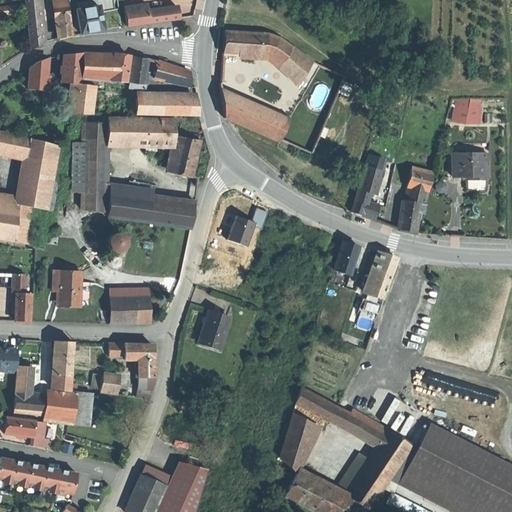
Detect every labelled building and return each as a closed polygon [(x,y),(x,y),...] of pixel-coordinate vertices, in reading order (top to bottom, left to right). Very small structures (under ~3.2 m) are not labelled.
[(36,0),(25,0),(27,13),(38,11),(36,0)] [(67,3),(54,5),(56,20),(69,18),(67,3)] [(25,4),(0,8),(0,16),(25,13),(25,4)] [(126,26),(148,23),(147,12),(146,6),(124,9),(126,26)] [(98,7),(76,11),(80,34),(91,32),(102,30),(100,19),(99,13),(98,7)] [(176,8),(147,12),(148,23),(178,19),(176,8)] [(99,13),(100,19),(103,19),(104,30),(119,27),(117,9),(99,13)] [(38,11),(27,13),(28,30),(39,28),(38,11)] [(69,18),(56,20),(58,39),(64,37),(71,35),(69,18)] [(39,28),(28,30),(30,49),(36,45),(41,42),(39,28)] [(268,34),(223,31),(223,43),(222,54),(266,57),(268,34)] [(268,34),(266,57),(279,66),(292,48),(278,38),(268,34)] [(292,48),(279,66),(297,86),(312,62),(292,48)] [(71,55),(64,55),(62,83),(78,85),(81,54),(71,55)] [(100,54),(82,54),(80,80),(95,81),(109,83),(109,81),(113,55),(100,54)] [(129,57),(113,55),(109,81),(125,82),(129,57)] [(147,60),(132,58),(128,83),(134,83),(143,85),(147,60)] [(37,63),(30,67),(30,68),(45,70),(46,59),(37,63)] [(169,66),(159,63),(154,80),(163,82),(169,66)] [(178,70),(169,66),(163,82),(189,88),(189,74),(178,70)] [(45,70),(30,68),(28,89),(42,90),(45,70)] [(95,81),(80,80),(73,115),(91,116),(95,81)] [(287,124),(220,94),(224,119),(278,143),(287,124)] [(161,99),(135,98),(134,115),(161,116),(161,99)] [(196,100),(161,99),(161,116),(198,117),(196,100)] [(467,109),(456,106),(452,123),(463,125),(464,125),(467,109)] [(478,109),(467,109),(464,125),(475,124),(478,109)] [(173,120),(107,119),(107,123),(107,144),(173,145),(173,120)] [(107,123),(83,123),(80,211),(105,214),(107,144),(107,123)] [(32,139),(0,132),(0,151),(28,157),(32,139)] [(192,141),(178,138),(170,172),(191,177),(195,158),(199,141),(198,141),(199,137),(193,135),(192,141)] [(32,138),(32,139),(28,157),(18,205),(35,208),(54,212),(59,180),(63,158),(65,148),(32,138)] [(485,155),(451,155),(451,177),(467,177),(467,180),(485,180),(485,155)] [(384,160),(368,156),(354,202),(366,205),(367,202),(369,194),(374,195),(380,176),(381,176),(383,161),(384,160)] [(432,174),(383,161),(381,176),(380,179),(407,186),(428,192),(432,174)] [(467,180),(466,180),(466,190),(475,190),(485,190),(485,180),(467,180)] [(428,192),(407,186),(403,201),(425,205),(428,192)] [(193,208),(109,195),(107,218),(190,229),(193,208)] [(425,205),(403,201),(402,205),(398,229),(416,233),(418,217),(421,218),(425,205)] [(379,206),(367,202),(366,205),(354,202),(351,212),(363,216),(374,221),(379,206)] [(35,208),(18,205),(17,210),(12,242),(28,245),(35,208)] [(17,210),(0,207),(0,239),(7,241),(12,242),(17,210)] [(120,233),(117,233),(114,234),(112,235),(110,237),(109,238),(107,241),(107,244),(108,247),(109,249),(111,252),(115,253),(117,254),(119,253),(122,253),(124,251),(126,249),(127,247),(128,244),(128,242),(127,239),(125,236),(123,235),(120,233)] [(342,241),(334,270),(350,275),(359,247),(350,244),(342,241)] [(397,259),(382,254),(367,295),(382,300),(397,259)] [(333,270),(311,263),(302,296),(323,303),(333,270)] [(334,270),(333,270),(329,283),(346,288),(350,275),(334,270)] [(80,273),(57,272),(56,292),(56,302),(67,303),(79,303),(80,273)] [(25,276),(12,275),(12,294),(16,294),(25,294),(25,276)] [(346,288),(329,283),(323,303),(350,311),(356,291),(346,288)] [(367,295),(356,291),(350,311),(376,319),(382,300),(367,295)] [(25,294),(16,294),(14,321),(30,322),(31,295),(25,294)] [(149,298),(109,298),(109,324),(150,323),(149,298)] [(230,318),(212,313),(210,320),(206,319),(203,329),(199,343),(210,346),(220,349),(230,318)] [(63,343),(55,342),(53,374),(70,376),(73,344),(63,343)] [(123,345),(108,345),(108,357),(123,356),(123,345)] [(136,346),(123,345),(123,356),(124,360),(137,360),(136,346)] [(153,347),(136,346),(137,360),(138,389),(150,391),(153,379),(153,347)] [(0,369),(1,369),(3,372),(15,373),(17,351),(5,350),(0,349),(0,369)] [(30,367),(17,366),(15,393),(16,393),(28,395),(30,367)] [(70,376),(53,374),(52,391),(69,392),(70,376)] [(102,375),(93,374),(91,386),(100,388),(102,375)] [(111,377),(102,375),(100,388),(99,392),(117,395),(119,378),(111,377)] [(349,414),(300,387),(296,404),(317,416),(376,448),(387,431),(377,425),(375,428),(362,421),(349,414)] [(150,391),(138,389),(136,398),(149,400),(150,391)] [(28,395),(16,393),(14,412),(43,416),(45,396),(28,395)] [(90,395),(75,394),(75,400),(72,425),(87,427),(90,395)] [(75,400),(45,396),(43,416),(42,421),(72,425),(75,400)] [(317,416),(296,404),(280,457),(288,464),(301,446),(317,416)] [(358,414),(351,410),(349,414),(362,421),(364,417),(358,414)] [(377,424),(364,417),(362,421),(375,428),(377,425),(377,424)] [(35,422),(6,418),(5,426),(4,434),(33,438),(35,422)] [(511,511),(511,463),(430,422),(405,470),(488,511),(511,511)] [(376,448),(345,496),(352,499),(368,509),(410,445),(388,431),(387,431),(376,448)] [(301,446),(288,464),(297,473),(298,471),(300,473),(311,456),(301,446)] [(11,461),(0,458),(0,463),(75,478),(75,474),(63,471),(50,469),(37,466),(24,464),(11,461)] [(75,478),(0,463),(0,481),(1,481),(1,484),(10,486),(10,483),(17,484),(16,487),(25,489),(25,486),(32,487),(31,490),(40,492),(40,489),(47,490),(47,493),(63,496),(64,494),(71,495),(75,478)] [(488,511),(405,470),(399,484),(453,511),(488,511)] [(316,511),(328,487),(300,473),(298,471),(297,473),(285,495),(316,511)] [(165,486),(140,475),(125,511),(154,511),(155,510),(165,486)] [(184,511),(193,491),(174,484),(172,489),(162,511),(184,511)] [(162,511),(172,489),(165,486),(155,510),(160,511),(162,511)] [(345,496),(328,487),(316,511),(317,511),(337,511),(352,499),(345,496)] [(438,511),(392,495),(388,507),(401,511),(438,511)]
